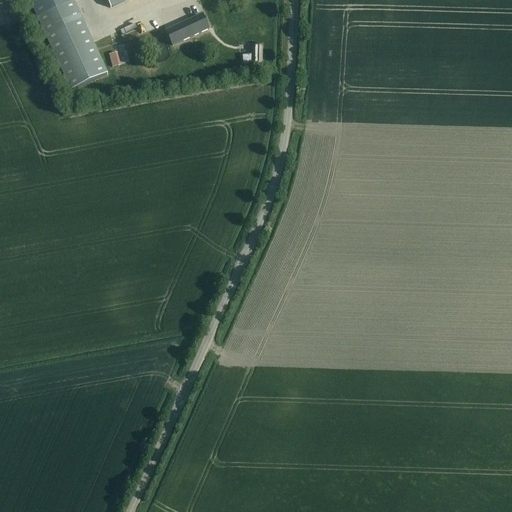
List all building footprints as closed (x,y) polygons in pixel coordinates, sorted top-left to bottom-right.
[(72,0),(28,0),(71,92),(107,75),(72,0)] [(106,0),(109,4),(111,9),(129,0),(106,0)] [(172,47),(209,30),(202,15),(165,32),(172,47)] [(118,25),(120,30),(132,24),(130,19),(118,25)] [(135,29),(134,25),(121,31),(123,35),(135,29)] [(260,64),(261,48),(253,48),(252,55),(242,56),(243,64),(252,64),(260,64)] [(118,66),(115,54),(109,56),(112,68),(118,66)]
